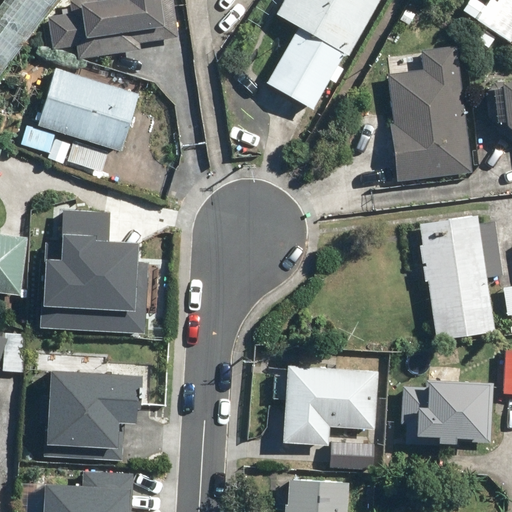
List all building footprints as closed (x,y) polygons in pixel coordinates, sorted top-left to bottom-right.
[(0,75),(57,0),(11,0),(0,14),(0,75)] [(76,45),(78,58),(139,49),(138,42),(179,36),(173,0),(72,0),(75,12),(47,16),(52,48),(76,45)] [(298,27),(266,82),(312,109),(345,53),(348,55),(380,0),(282,0),(275,13),(298,27)] [(511,0),(494,0),(488,9),(511,25),(511,0)] [(390,123),(397,179),(471,171),(457,45),(422,49),(424,68),(388,72),(394,122),(390,123)] [(54,66),(37,124),(120,149),(138,91),(54,66)] [(511,80),(499,81),(503,123),(511,131),(511,80)] [(57,133),(49,157),(63,162),(71,138),(57,133)] [(74,138),(67,161),(103,171),(110,148),(74,138)] [(110,212),(65,210),(63,245),(49,244),(44,327),(143,332),(147,264),(136,263),(137,244),(108,243),(110,212)] [(418,222),(435,338),(494,329),(487,276),(501,274),(493,218),(477,221),(476,214),(418,222)] [(0,232),(0,290),(19,293),(27,236),(0,232)] [(511,283),(503,285),(507,314),(511,312),(511,283)] [(6,332),(4,369),(23,370),(25,333),(6,332)] [(511,348),(505,349),(503,392),(511,392),(511,348)] [(286,364),(282,441),(327,443),(328,426),(374,428),(377,369),(286,364)] [(139,377),(52,372),(47,455),(121,459),(123,422),(137,423),(139,377)] [(430,387),(403,387),(402,423),(419,424),(419,436),(439,437),(439,443),(457,443),(457,438),(491,439),(492,384),(430,382),(430,387)] [(330,440),(328,465),(371,468),(372,443),(330,440)] [(47,486),(45,511),(129,511),(132,476),(84,473),(83,488),(47,486)] [(287,477),(285,511),(345,511),(347,480),(287,477)]
